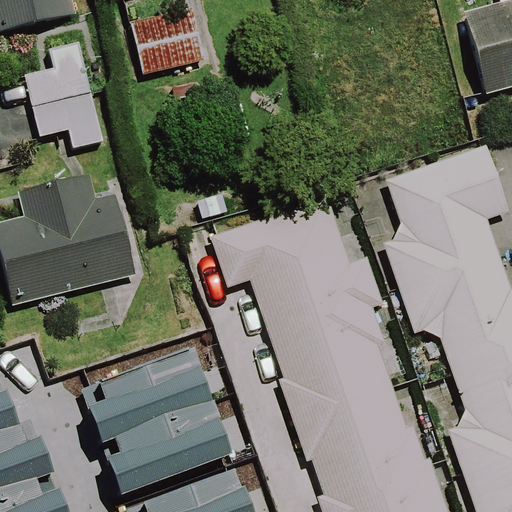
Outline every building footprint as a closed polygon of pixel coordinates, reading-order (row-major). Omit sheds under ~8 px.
[(0,0),(0,37),(62,24),(57,0),(0,0)] [(479,102),(511,93),(511,7),(459,21),(479,102)] [(198,66),(184,16),(124,32),(138,82),(198,66)] [(430,121),(412,38),(323,58),(341,140),(430,121)] [(99,148),(71,49),(44,57),(49,75),(18,84),(35,145),(62,137),(68,157),(99,148)] [(244,148),(236,113),(208,119),(216,155),(244,148)] [(511,511),(511,294),(503,298),(479,225),(500,219),(478,154),(380,187),(399,242),(379,249),(410,343),(432,336),(463,427),(442,434),(468,511),(511,511)] [(119,287),(96,183),(18,200),(23,223),(0,227),(0,297),(3,312),(119,287)] [(437,511),(401,408),(391,411),(381,382),(405,374),(393,339),(378,344),(367,313),(377,309),(353,240),(338,198),(295,213),(279,219),(204,245),(221,294),(243,287),(276,381),(272,382),(302,469),(306,468),(317,502),(310,504),(312,511),(437,511)] [(223,469),(246,460),(230,420),(208,428),(202,414),(228,404),(213,365),(187,375),(179,357),(70,400),(115,511),(130,506),(223,469)] [(11,433),(0,404),(0,511),(48,511),(18,430),(11,433)] [(259,511),(251,490),(234,496),(223,469),(130,506),(132,511),(259,511)]
